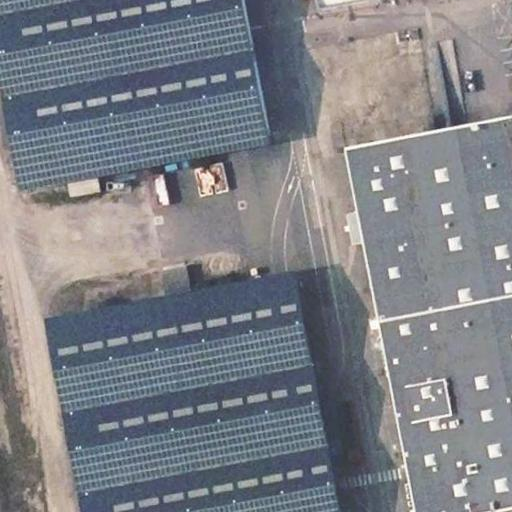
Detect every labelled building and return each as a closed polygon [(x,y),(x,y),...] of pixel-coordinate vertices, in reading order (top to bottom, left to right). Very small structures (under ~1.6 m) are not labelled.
[(0,0),(0,55),(26,193),(277,145),(248,0),(0,0)] [(382,0),(323,0),(326,11),(382,0)] [(511,511),(511,120),(352,151),(421,511),(511,511)] [(165,290),(189,286),(186,267),(162,271),(165,290)] [(347,511),(301,273),(51,321),(87,511),(347,511)]
